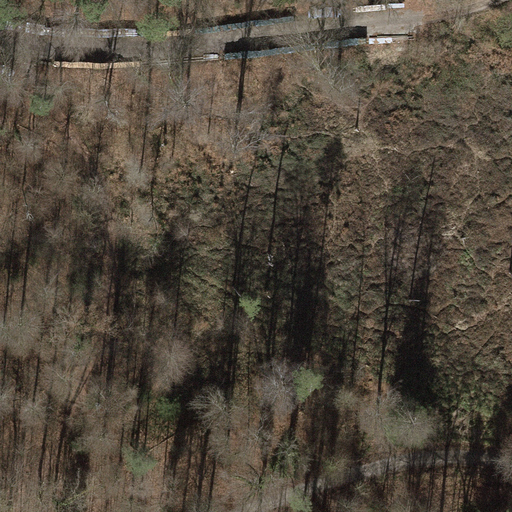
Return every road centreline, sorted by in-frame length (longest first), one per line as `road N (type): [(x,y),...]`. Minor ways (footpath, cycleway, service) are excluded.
road 1 (track): [(0,44),(60,113),(89,164),(112,240),(103,333),(64,429),(14,511)]
road 2 (track): [(500,0),(428,21),(181,49),(0,42)]
road 3 (track): [(244,511),(317,480),(452,449),(511,475)]
